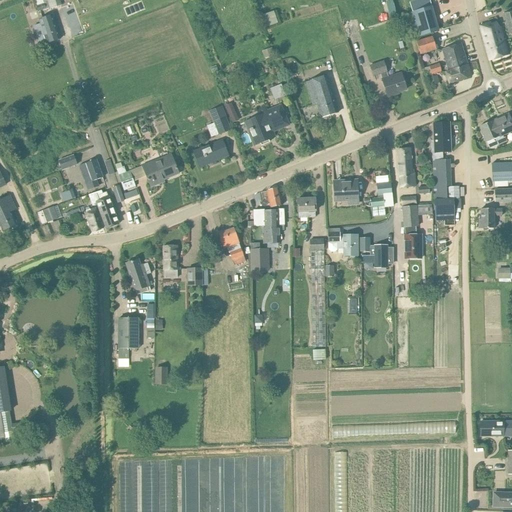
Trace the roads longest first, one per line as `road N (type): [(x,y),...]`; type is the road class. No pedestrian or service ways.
road 1 (unclassified): [(124,237),(466,98)]
road 2 (unclassified): [(124,237),(68,47)]
road 3 (residential): [(465,264),(466,98)]
road 4 (unknown): [(344,226),(393,221),(393,130)]
road 5 (unclassified): [(0,264),(40,248),(124,237)]
